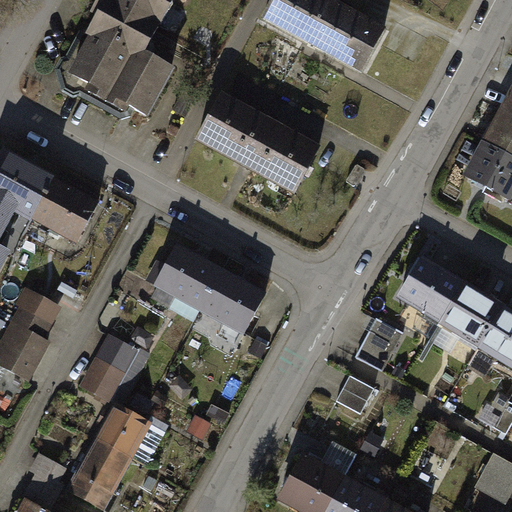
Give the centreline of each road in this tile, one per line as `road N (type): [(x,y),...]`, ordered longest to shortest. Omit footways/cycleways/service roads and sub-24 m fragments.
road 1 (residential): [(0,105),(335,293)]
road 2 (residential): [(335,293),(215,511)]
road 3 (residential): [(493,0),(385,190)]
road 4 (residential): [(511,261),(385,190)]
